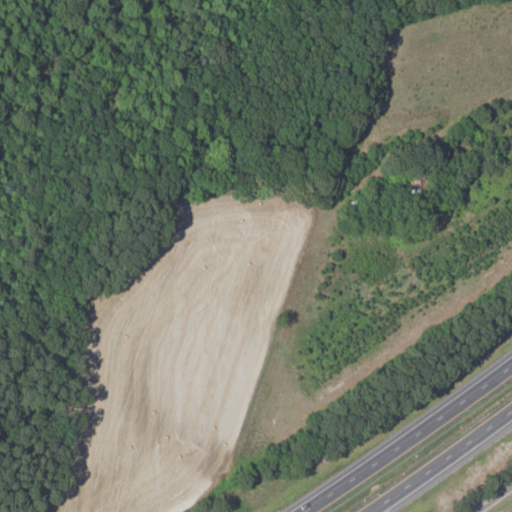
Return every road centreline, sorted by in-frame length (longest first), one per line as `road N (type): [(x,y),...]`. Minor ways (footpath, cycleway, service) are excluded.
road 1 (motorway): [(511,362),(306,511)]
road 2 (motorway): [(365,511),(511,409)]
